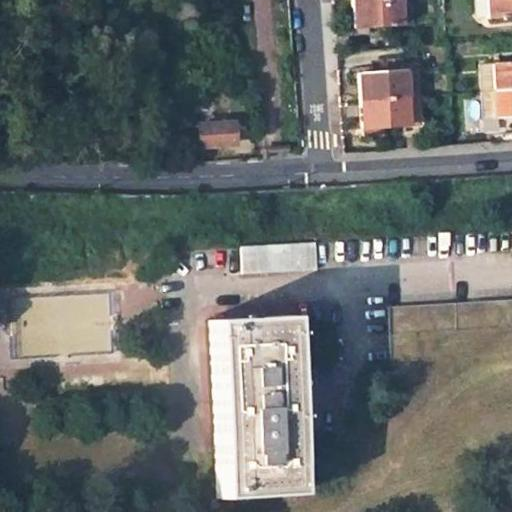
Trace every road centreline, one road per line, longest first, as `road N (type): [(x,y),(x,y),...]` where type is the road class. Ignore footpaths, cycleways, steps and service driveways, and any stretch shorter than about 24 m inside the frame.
road 1 (unclassified): [(0,174),(148,180),(322,171)]
road 2 (unclassified): [(322,171),(511,161)]
road 3 (residential): [(308,0),(322,171)]
